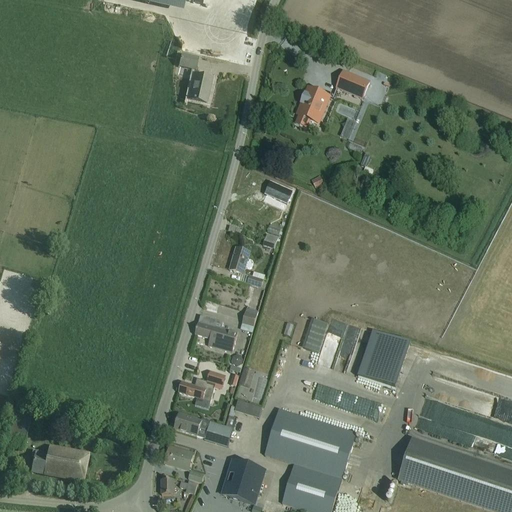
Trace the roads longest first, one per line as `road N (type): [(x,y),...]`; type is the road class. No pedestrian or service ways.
road 1 (tertiary): [(146,504),(149,461),(275,0)]
road 2 (unclassified): [(0,499),(106,510),(146,504)]
